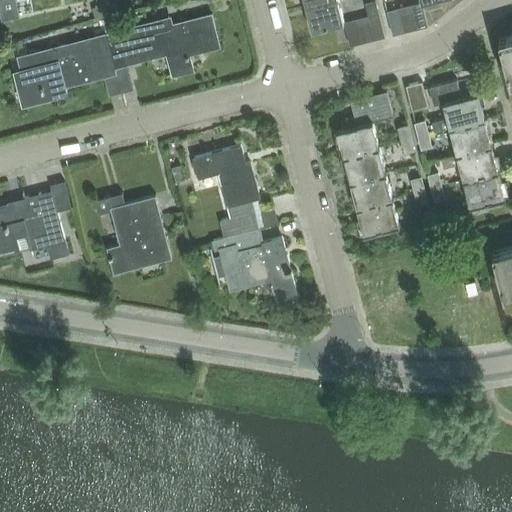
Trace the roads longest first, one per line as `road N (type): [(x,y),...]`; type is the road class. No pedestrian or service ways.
road 1 (unclassified): [(0,307),(355,363)]
road 2 (residential): [(0,159),(288,87)]
road 3 (residential): [(355,363),(288,87)]
road 4 (residential): [(288,87),(421,51),(496,0)]
road 5 (unclassified): [(355,363),(424,371),(511,363)]
